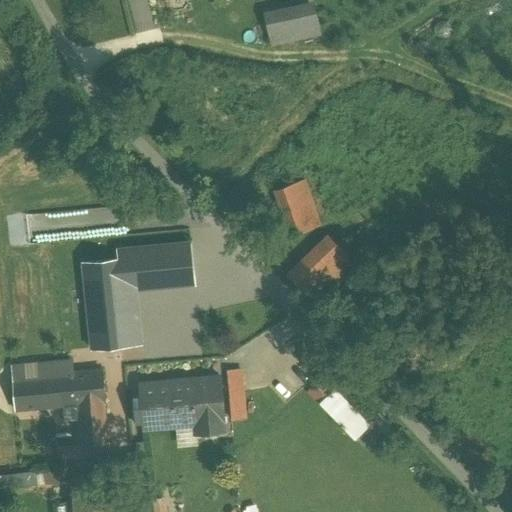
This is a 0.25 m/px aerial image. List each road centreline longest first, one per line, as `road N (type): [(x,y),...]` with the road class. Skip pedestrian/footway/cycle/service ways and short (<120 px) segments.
road 1 (unclassified): [(51,0),(165,163),(494,511)]
road 2 (unknown): [(206,206),(234,120),(239,74),(235,54),(193,19),(187,0)]
